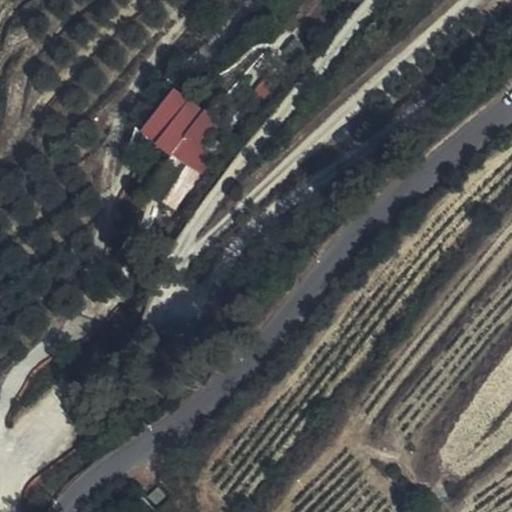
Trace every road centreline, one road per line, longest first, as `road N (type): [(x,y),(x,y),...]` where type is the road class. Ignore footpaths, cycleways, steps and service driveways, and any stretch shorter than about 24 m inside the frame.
road 1 (tertiary): [(63,511),(101,470),(182,418),(252,358),(367,228),(511,104)]
road 2 (unknown): [(0,415),(23,371),(107,283)]
